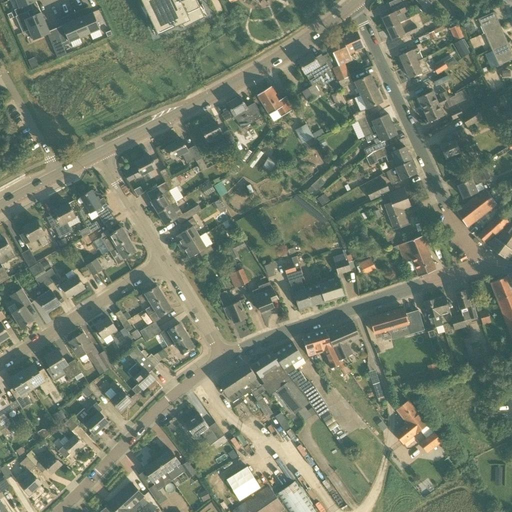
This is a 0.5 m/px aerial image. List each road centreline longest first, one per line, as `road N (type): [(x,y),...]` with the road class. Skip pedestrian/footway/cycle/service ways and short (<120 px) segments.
road 1 (residential): [(497,267),(450,216),(354,3)]
road 2 (secondary): [(101,153),(283,55),(354,3)]
road 3 (residential): [(226,357),(423,284),(497,267)]
road 4 (residential): [(57,511),(149,416),(226,357)]
road 5 (unknown): [(382,511),(404,470),(408,400),(356,307)]
road 6 (unknown): [(201,374),(235,423),(293,454),(337,511)]
road 7 (residential): [(0,366),(163,262)]
road 8 (residential): [(163,262),(101,153)]
road 9 (residential): [(59,174),(0,66)]
